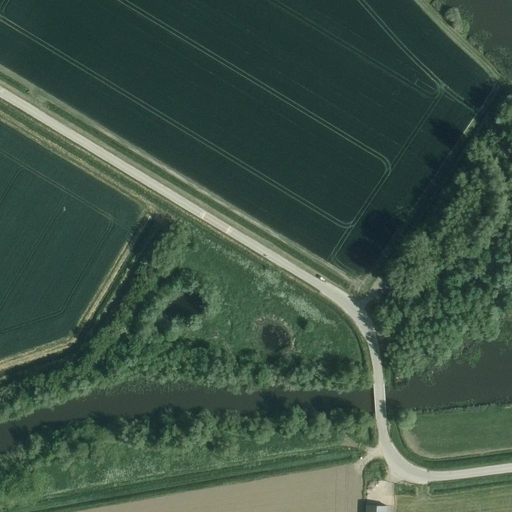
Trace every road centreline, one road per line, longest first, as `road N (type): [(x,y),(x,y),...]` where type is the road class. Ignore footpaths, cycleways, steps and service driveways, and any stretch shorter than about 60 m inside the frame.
road 1 (unclassified): [(511,470),(430,480),(404,471),(389,457),(374,350),(363,319),(344,300),(0,89)]
road 2 (track): [(0,508),(351,446),(389,457)]
